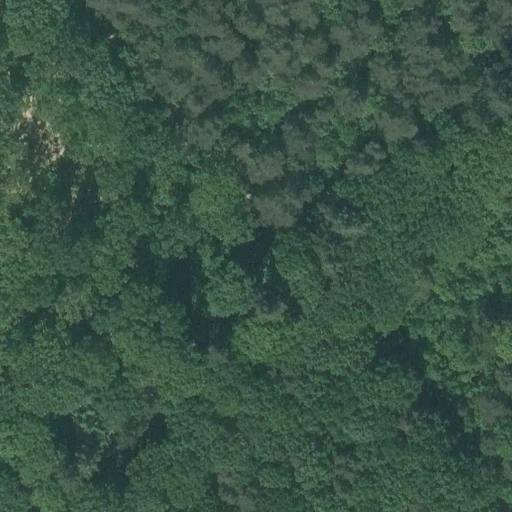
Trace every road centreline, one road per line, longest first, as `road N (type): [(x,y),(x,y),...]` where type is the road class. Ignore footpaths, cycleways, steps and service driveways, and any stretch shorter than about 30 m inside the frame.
road 1 (track): [(34,511),(511,99)]
road 2 (track): [(85,0),(254,199)]
road 3 (track): [(254,199),(356,312)]
